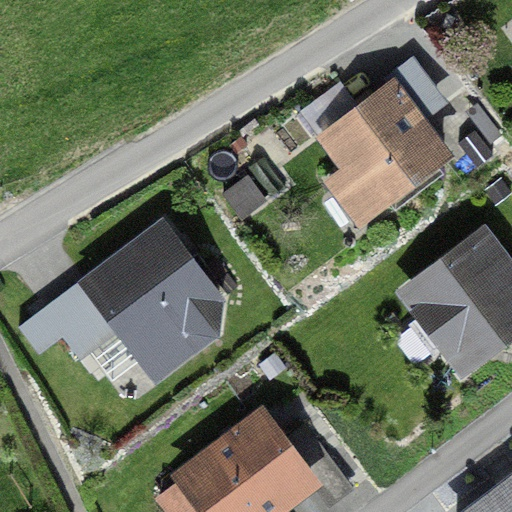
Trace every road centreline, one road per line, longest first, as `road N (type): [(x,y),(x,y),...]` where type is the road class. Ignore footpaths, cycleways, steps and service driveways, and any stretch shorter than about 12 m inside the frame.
road 1 (residential): [(394,0),(0,246)]
road 2 (residential): [(377,511),(511,410)]
